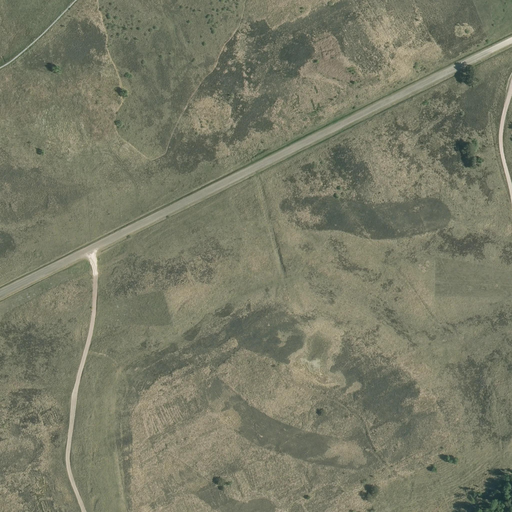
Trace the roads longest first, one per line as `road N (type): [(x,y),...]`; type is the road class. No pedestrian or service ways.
road 1 (track): [(88,250),(511,40)]
road 2 (track): [(84,511),(68,447),(94,302),(88,250)]
